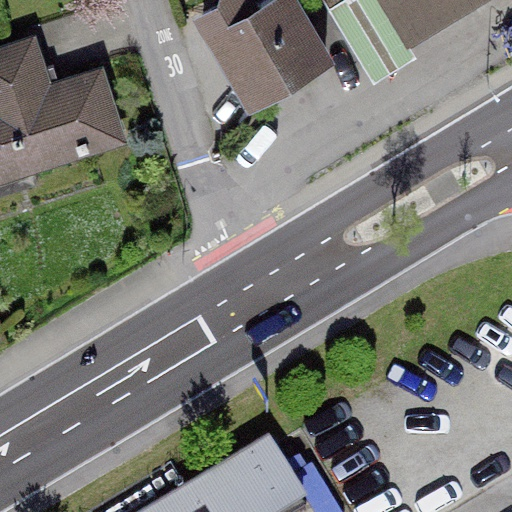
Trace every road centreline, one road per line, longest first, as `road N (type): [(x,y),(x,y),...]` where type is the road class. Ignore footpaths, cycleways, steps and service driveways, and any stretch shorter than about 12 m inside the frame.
road 1 (residential): [(249,305),(148,0)]
road 2 (primary): [(249,305),(511,145)]
road 3 (primary): [(0,453),(249,305)]
